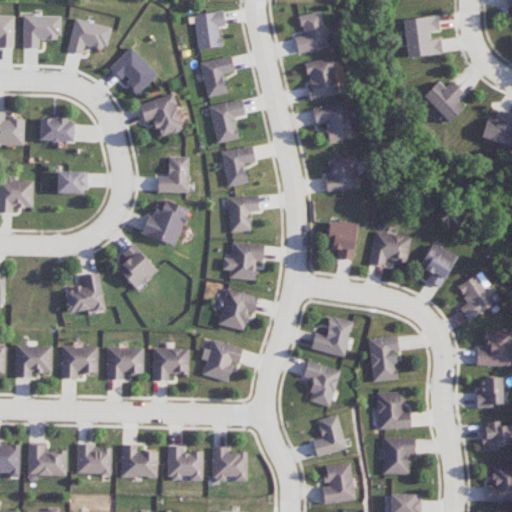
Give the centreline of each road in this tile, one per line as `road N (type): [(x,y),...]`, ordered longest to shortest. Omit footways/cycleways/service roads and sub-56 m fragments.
road 1 (residential): [(291,511),(269,395),(301,277),(301,223),(255,0)]
road 2 (residential): [(301,277),(423,309),(439,335),(445,511)]
road 3 (residential): [(270,417),(0,412)]
road 4 (residential): [(0,248),(65,249),(113,227),(123,156)]
road 5 (residential): [(123,156),(123,137),(103,99),(57,85),(0,84)]
